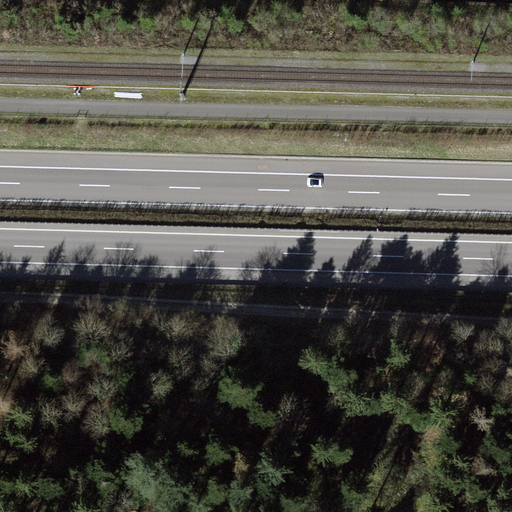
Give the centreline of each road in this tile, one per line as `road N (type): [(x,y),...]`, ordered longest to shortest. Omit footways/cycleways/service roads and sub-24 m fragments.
road 1 (track): [(511,326),(0,302)]
road 2 (motorway): [(0,246),(511,259)]
road 3 (motorway): [(511,196),(0,183)]
